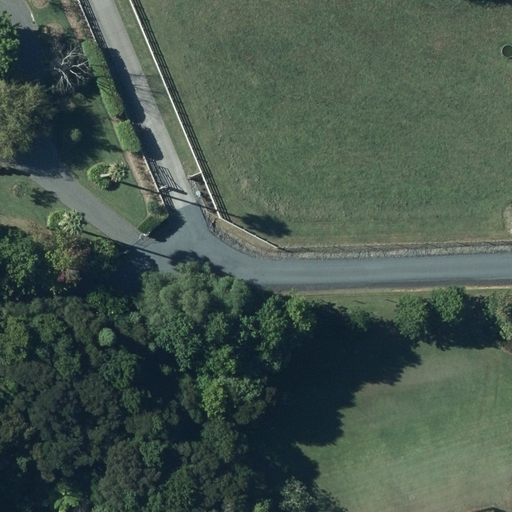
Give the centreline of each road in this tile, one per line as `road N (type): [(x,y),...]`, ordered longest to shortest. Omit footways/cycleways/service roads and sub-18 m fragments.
road 1 (unknown): [(181,216),(511,202)]
road 2 (unknown): [(98,0),(181,216)]
